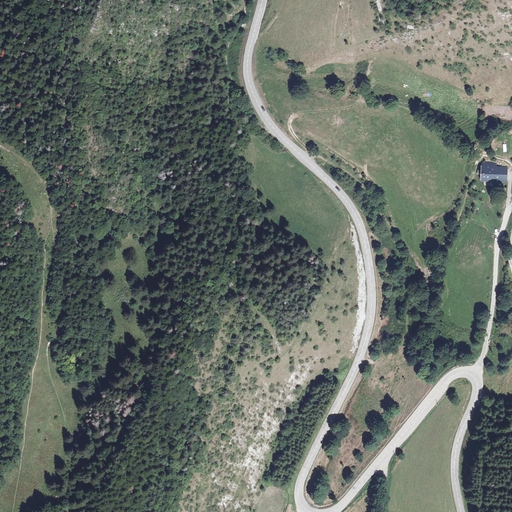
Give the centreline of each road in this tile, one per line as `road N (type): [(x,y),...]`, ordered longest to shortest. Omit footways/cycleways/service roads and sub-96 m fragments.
road 1 (tertiary): [(262,0),(247,62),(250,86),(274,128),(351,206),(371,281),(360,356),(298,485),(309,511)]
road 2 (track): [(263,35),(259,66),(275,78),(406,106),(482,154)]
road 3 (residential): [(472,374),(484,356),(497,249),(511,204)]
road 4 (tertiary): [(472,374),(478,389),(456,447),(461,511)]
road 5 (tertiary): [(382,457),(453,373),(472,374)]
